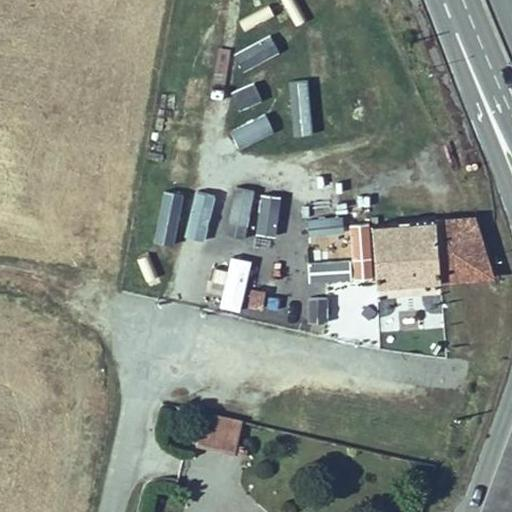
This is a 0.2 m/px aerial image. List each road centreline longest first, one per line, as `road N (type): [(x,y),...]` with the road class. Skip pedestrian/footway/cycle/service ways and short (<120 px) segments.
road 1 (unclassified): [(110,511),(144,368),(176,340),(266,348)]
road 2 (trunk): [(453,0),(511,185)]
road 3 (trunk): [(511,395),(470,511)]
